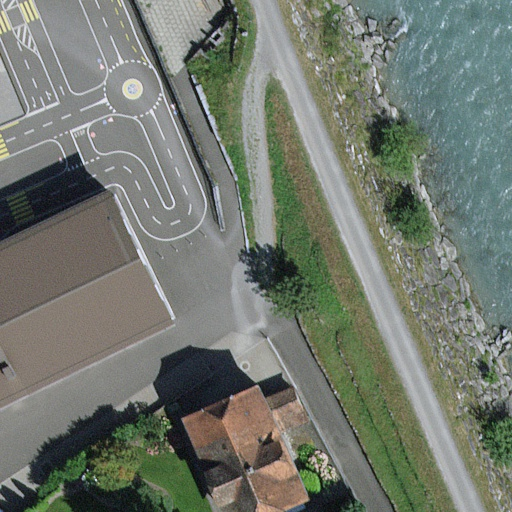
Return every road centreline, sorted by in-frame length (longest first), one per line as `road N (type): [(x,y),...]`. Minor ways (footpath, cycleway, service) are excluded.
road 1 (track): [(473,511),(269,0)]
road 2 (track): [(287,46),(259,68),(254,87),(272,297),(265,312)]
